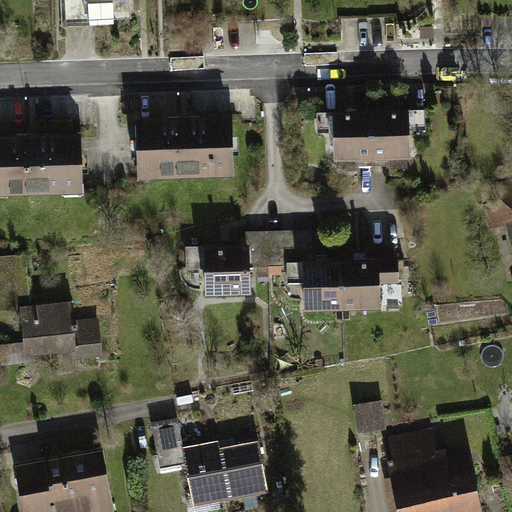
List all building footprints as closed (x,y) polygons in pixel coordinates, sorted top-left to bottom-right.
[(369,106),(328,106),(328,160),(369,160),(369,106)] [(401,106),(369,106),(369,160),(401,160),(401,106)] [(133,177),(228,174),(226,118),(131,121),(133,177)] [(0,189),(78,188),(76,133),(0,135),(0,189)] [(511,180),(497,183),(501,199),(484,205),(491,229),(506,224),(511,246),(511,180)] [(250,241),(198,242),(200,299),(252,297),(250,241)] [(405,253),(345,257),(346,310),(386,309),(385,275),(405,274),(405,253)] [(345,257),(305,258),(309,311),(346,310),(345,257)] [(0,308),(30,307),(27,259),(0,260),(0,308)] [(70,308),(23,310),(25,354),(75,351),(76,360),(97,359),(95,324),(71,326),(70,308)] [(380,400),(355,404),(359,430),(384,425),(380,400)] [(185,429),(158,433),(164,474),(187,471),(191,511),(203,511),(270,504),(263,450),(189,459),(185,429)] [(437,434),(386,442),(398,511),(476,511),(467,455),(441,459),(437,434)] [(103,511),(97,455),(19,464),(24,511),(103,511)]
